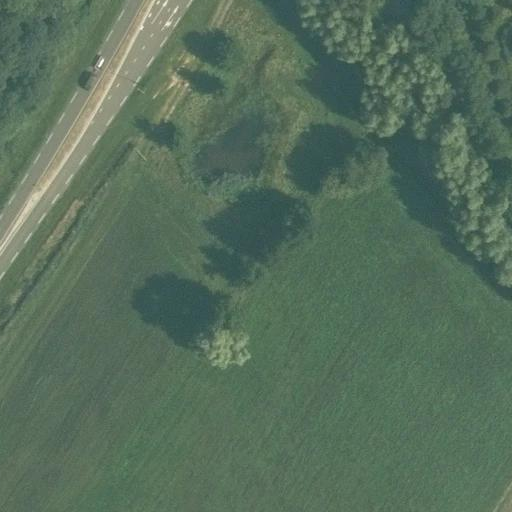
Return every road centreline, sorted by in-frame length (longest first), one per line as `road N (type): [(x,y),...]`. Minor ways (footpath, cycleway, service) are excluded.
road 1 (primary): [(73,139),(174,0)]
road 2 (primary): [(137,0),(73,139)]
road 3 (primary): [(73,139),(0,246)]
